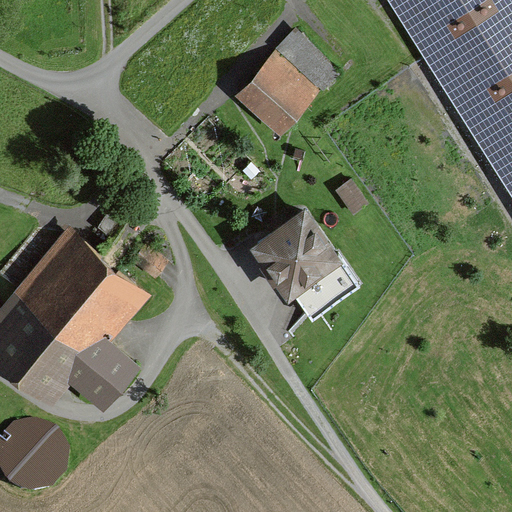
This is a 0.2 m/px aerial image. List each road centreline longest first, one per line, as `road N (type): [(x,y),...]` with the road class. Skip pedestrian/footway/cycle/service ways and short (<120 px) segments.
road 1 (track): [(385,511),(170,200),(71,99)]
road 2 (track): [(71,99),(190,0)]
